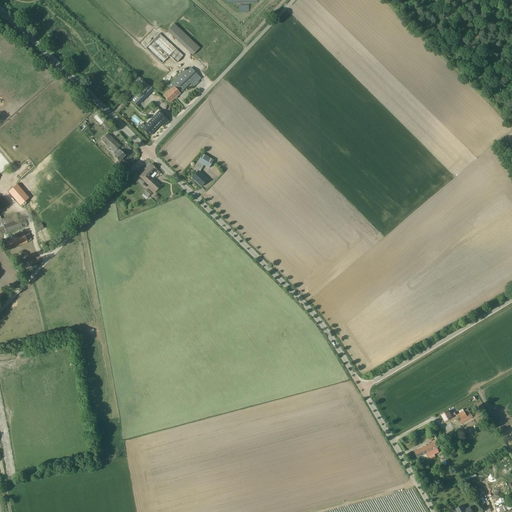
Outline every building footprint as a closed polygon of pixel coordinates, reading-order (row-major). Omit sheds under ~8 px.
[(192,55),(200,47),(174,23),(166,31),(192,55)] [(183,56),(160,33),(145,48),(162,64),(169,56),(176,63),(183,56)] [(169,86),(172,89),(164,96),(170,103),(180,93),(191,83),(194,87),(199,82),(198,81),(201,78),(191,67),(188,71),(186,69),(169,86)] [(147,84),(131,100),(137,106),(153,90),(147,84)] [(149,136),(161,124),(163,126),(168,120),(159,111),(145,127),(142,124),(139,127),(149,136)] [(100,115),(95,119),(101,125),(102,124),(109,131),(112,128),(108,124),(109,123),(106,120),(100,115)] [(85,120),(78,128),(82,131),(87,126),(85,124),(87,122),(85,120)] [(125,155),(118,149),(121,146),(108,133),(102,140),(114,152),(112,154),(119,161),(125,155)] [(197,161),(204,165),(209,168),(213,160),(202,153),(197,161)] [(197,172),(192,178),(201,187),(207,180),(199,172),(204,165),(197,161),(197,162),(194,168),(197,172)] [(150,176),(153,173),(157,169),(151,164),(140,177),(150,186),(147,188),(153,194),(160,186),(150,176)] [(29,198),(17,184),(9,192),(21,206),(29,198)] [(9,204),(3,197),(0,199),(0,201),(2,204),(0,205),(2,207),(3,206),(5,208),(9,204)] [(0,216),(0,226),(19,220),(16,211),(0,216)] [(0,232),(1,235),(27,225),(25,218),(19,220),(0,226),(0,232)] [(25,235),(25,233),(21,234),(22,236),(7,241),(9,249),(24,244),(32,240),(30,234),(25,235)] [(24,354),(24,350),(23,346),(14,347),(16,356),(24,354)] [(468,410),(457,416),(456,415),(455,413),(455,412),(451,414),(449,411),(441,415),(445,421),(452,417),(454,420),(458,418),(460,421),(471,415),(468,410)] [(438,440),(426,446),(414,451),(417,458),(426,453),(428,457),(439,452),(437,448),(440,446),(438,440)]
